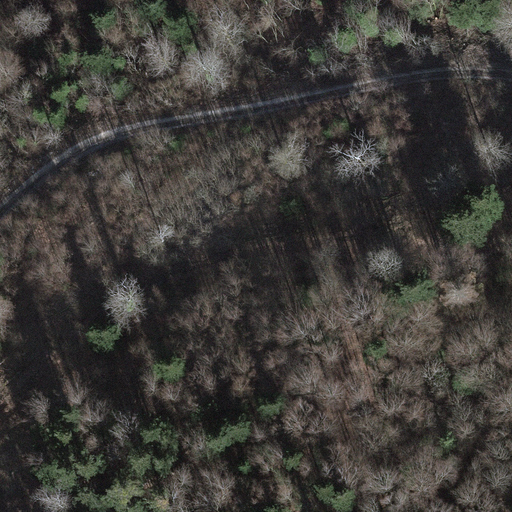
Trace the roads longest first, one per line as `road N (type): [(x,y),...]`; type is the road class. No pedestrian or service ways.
road 1 (track): [(0,414),(88,320),(133,285),(185,262),(415,217),(511,189)]
road 2 (track): [(0,209),(101,134),(407,72),(511,68)]
